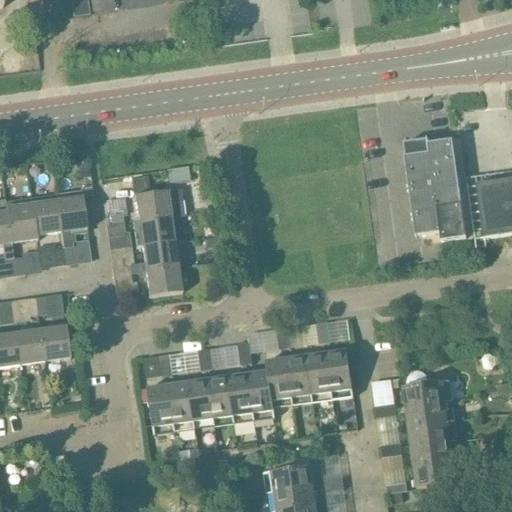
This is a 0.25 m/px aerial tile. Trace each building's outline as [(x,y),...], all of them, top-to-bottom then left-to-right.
[(87,0),(70,0),(74,21),(90,18),(87,0)] [(89,0),(91,8),(113,5),(112,0),(89,0)] [(405,160),(417,239),(441,237),(441,245),(467,242),(453,143),(429,146),(429,141),(414,143),(414,144),(405,146),(406,159),(405,160)] [(75,162),(76,168),(81,172),(88,171),(86,160),(75,162)] [(138,225),(178,219),(174,193),(149,197),(147,180),(131,182),(134,199),(138,225)] [(511,181),(475,187),(483,242),(511,237),(511,181)] [(81,194),(55,198),(56,203),(61,237),(63,251),(72,250),(70,235),(87,233),(81,194)] [(55,198),(31,201),(37,244),(38,244),(37,240),(61,237),(56,203),(55,198)] [(6,205),(11,248),(37,244),(31,201),(6,205)] [(0,249),(11,248),(6,205),(0,205),(0,249)] [(105,220),(107,229),(124,227),(122,218),(105,220)] [(138,225),(139,237),(133,237),(135,251),(141,250),(175,245),(181,244),(178,219),(138,225)] [(217,239),(216,226),(205,228),(206,241),(217,239)] [(125,236),(124,227),(107,229),(108,238),(125,236)] [(206,252),(219,250),(217,240),(204,242),(206,252)] [(131,277),(145,275),(179,270),(175,245),(141,250),(143,266),(130,268),(131,277)] [(395,267),(391,246),(376,248),(379,269),(395,267)] [(72,250),(63,251),(65,269),(75,267),(72,250)] [(56,270),(65,269),(63,251),(54,252),(56,270)] [(22,260),(13,261),(16,279),(25,278),(22,260)] [(16,279),(13,261),(5,263),(7,280),(16,279)] [(112,270),(113,279),(131,277),(130,268),(112,270)] [(182,296),(179,270),(145,275),(149,301),(182,296)] [(132,286),(131,277),(113,279),(115,288),(132,286)] [(38,318),(47,317),(44,299),(35,300),(38,318)] [(29,319),(38,318),(35,300),(26,302),(29,319)] [(329,335),(328,325),(316,327),(318,337),(329,335)] [(40,332),(44,365),(71,361),(66,328),(40,332)] [(278,343),(290,341),(288,331),(277,332),(278,343)] [(40,332),(15,335),(20,368),(44,365),(40,332)] [(15,335),(0,336),(0,370),(20,368),(15,335)] [(329,335),(318,337),(319,347),(330,346),(329,335)] [(290,341),(278,343),(279,352),(291,351),(290,341)] [(251,356),(250,347),(238,348),(240,358),(251,356)] [(199,354),(200,364),(212,362),(210,352),(199,354)] [(353,400),(352,389),(347,354),(326,356),(332,403),(353,400)] [(251,356),(240,358),(241,368),(252,366),(251,356)] [(332,403),(326,356),(307,359),(313,405),(332,403)] [(492,372),(495,368),(494,360),(490,357),(485,358),(482,362),(483,370),(487,372),(492,372)] [(159,359),(161,369),(172,367),(171,358),(159,359)] [(307,359),(287,362),(293,408),(313,405),(307,359)] [(213,372),(212,362),(200,364),(201,373),(213,372)] [(293,408),(287,362),(266,365),(267,374),(269,374),(274,411),(293,408)] [(173,377),(172,367),(161,369),(162,379),(173,377)] [(267,374),(248,377),(255,424),(275,421),(274,411),(269,374),(267,374)] [(403,390),(406,411),(452,405),(449,384),(427,387),(426,381),(425,378),(421,375),(417,374),(413,375),(410,377),(407,380),(406,384),(407,389),(403,390)] [(255,424),(248,377),(228,380),(234,427),(255,424)] [(228,380),(209,382),(215,429),(234,427),(228,380)] [(215,429),(209,382),(189,385),(195,432),(215,429)] [(189,385),(169,388),(176,435),(195,432),(189,385)] [(154,438),(176,435),(169,388),(148,391),(154,438)] [(406,411),(408,431),(454,425),(452,405),(406,411)] [(395,407),(385,408),(387,420),(397,418),(395,407)] [(377,421),(387,420),(385,408),(375,409),(377,421)] [(457,444),(454,425),(408,431),(411,451),(457,444)] [(460,464),(457,444),(411,451),(414,471),(460,464)] [(400,446),(391,448),(392,459),(402,458),(400,446)] [(382,461),(392,459),(391,448),(381,449),(382,461)] [(64,458),(51,459),(53,470),(65,468),(64,458)] [(460,464),(414,471),(417,492),(463,485),(460,464)] [(264,477),(267,497),(314,491),(311,470),(264,477)] [(39,483),(47,481),(46,471),(38,472),(39,483)] [(334,494),(344,492),(342,481),(333,482),(334,494)] [(334,494),(333,482),(323,484),(325,495),(334,494)] [(387,489),(388,497),(407,494),(406,486),(387,489)] [(267,497),(269,511),(306,511),(317,511),(314,491),(267,497)]
